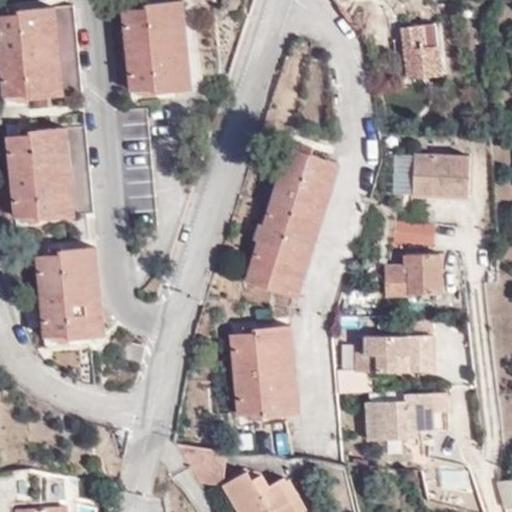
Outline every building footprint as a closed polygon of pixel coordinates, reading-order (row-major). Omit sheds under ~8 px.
[(102,8),(110,110),(139,109),(140,99),(167,97),(159,11),(127,12),(127,7),(102,8)] [(0,105),(38,101),(31,16),(0,19),(0,105)] [(402,81),(434,79),(428,28),(396,32),(402,81)] [(112,127),(126,245),(154,242),(141,124),(112,127)] [(0,138),(0,176),(9,240),(33,237),(33,228),(83,223),(72,136),(21,142),(20,135),(0,138)] [(267,171),(315,186),(316,185),(322,163),(275,147),(267,171)] [(385,194),(402,195),(406,154),(390,152),(385,194)] [(402,195),(460,200),(464,157),(406,154),(402,195)] [(279,301),(315,186),(267,171),(230,287),(279,301)] [(383,243),(426,247),(429,222),(386,219),(383,243)] [(13,259),(27,358),(53,355),(53,349),(101,344),(90,257),(41,262),(41,256),(13,259)] [(427,259),(428,301),(441,301),(439,258),(427,259)] [(374,304),(428,301),(427,259),(393,260),(393,270),(373,273),(374,304)] [(408,349),(429,349),(429,332),(408,332),(408,349)] [(214,349),(222,437),(278,433),(269,344),(214,349)] [(122,349),(115,381),(132,386),(139,357),(122,349)] [(408,349),(352,350),(353,383),(334,383),(334,405),(368,405),(368,385),(431,385),(431,349),(429,349),(408,349)] [(358,416),(363,458),(409,453),(408,447),(442,442),(438,402),(412,404),(413,410),(358,416)] [(215,469),(164,460),(187,499),(209,502),(215,469)] [(504,505),(511,504),(511,480),(500,482),(504,505)] [(233,491),(209,506),(213,511),(284,511),(274,496),(259,505),(251,493),(242,499),(239,501),(233,491)]
